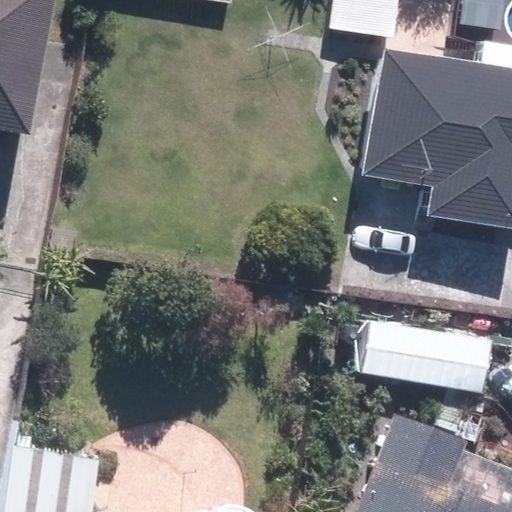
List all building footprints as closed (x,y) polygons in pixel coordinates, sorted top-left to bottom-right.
[(0,0),(0,137),(13,140),(38,0),(0,0)] [(390,0),(325,0),(323,32),(387,38),(390,0)] [(363,99),(350,175),(421,187),(418,216),(510,226),(511,215),(511,71),(370,51),(363,99)] [(484,338),(358,319),(350,374),(476,394),(484,338)] [(384,415),(347,511),(511,511),(511,494),(447,470),(457,443),(384,415)] [(85,511),(94,457),(6,443),(0,480),(0,511),(85,511)]
